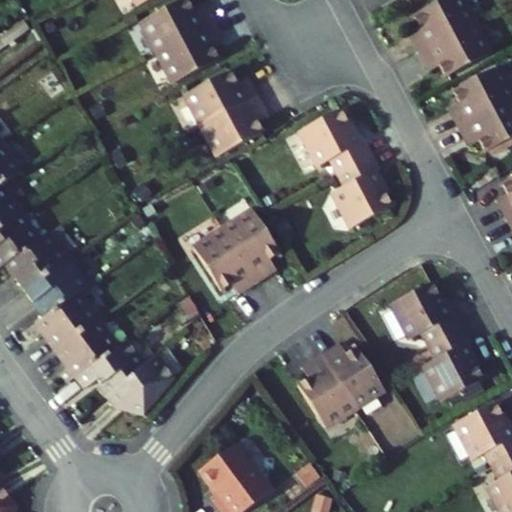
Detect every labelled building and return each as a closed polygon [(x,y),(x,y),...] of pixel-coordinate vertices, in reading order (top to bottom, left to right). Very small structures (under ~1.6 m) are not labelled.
[(166,51),(222,21),(215,8),(203,15),(195,0),(186,0),(149,19),(166,51)] [(424,52),(480,24),(467,0),(448,0),(419,15),(429,34),(417,40),(424,52)] [(222,21),(166,51),(182,82),(226,59),(217,40),(228,34),(222,21)] [(480,24),(424,52),(431,65),(442,60),(451,78),(496,55),(480,24)] [(463,128),(511,103),(511,84),(504,68),(459,90),(468,109),(457,114),(463,128)] [(209,124),(265,94),(258,81),(247,87),(237,69),(192,92),(209,124)] [(265,94),(209,124),(225,155),(270,132),(260,113),(272,107),(265,94)] [(511,103),(463,128),(470,141),(481,135),(490,153),(511,142),(511,103)] [(345,179),(381,163),(375,148),(369,151),(353,115),(313,133),(330,169),(339,165),(345,179)] [(29,167),(0,126),(0,269),(9,263),(48,317),(32,329),(38,337),(46,331),(73,369),(65,374),(70,383),(81,375),(91,389),(102,381),(121,408),(125,405),(129,411),(148,414),(160,400),(157,397),(176,373),(161,351),(151,360),(134,336),(121,346),(82,292),(91,286),(52,232),(43,238),(5,185),(29,167)] [(388,177),(381,163),(345,179),(352,193),(343,197),(359,233),(399,215),(383,180),(388,177)] [(229,226),(263,280),(276,272),(269,261),(286,250),(259,208),(229,226)] [(263,280),(229,226),(199,245),(226,288),(244,277),(251,288),(263,280)] [(429,347),(466,328),(459,313),(451,317),(434,282),(395,302),(413,338),(422,334),(429,347)] [(427,364),(446,400),(484,381),(466,346),(473,342),(466,328),(429,347),(436,360),(427,364)] [(334,348),(365,402),(396,385),(371,342),(353,352),(346,341),(334,348)] [(365,402),(334,348),(321,355),(328,366),(310,377),(335,420),(365,402)] [(492,467),(511,456),(511,432),(496,402),(458,422),(476,459),(485,454),(492,467)] [(242,511),(277,487),(240,436),(202,463),(222,490),(215,496),(226,511),(242,511)] [(0,511),(27,511),(12,491),(19,486),(10,472),(22,464),(12,450),(4,439),(0,442),(0,511)] [(490,485),(504,511),(511,511),(511,456),(492,467),(499,480),(490,485)]
